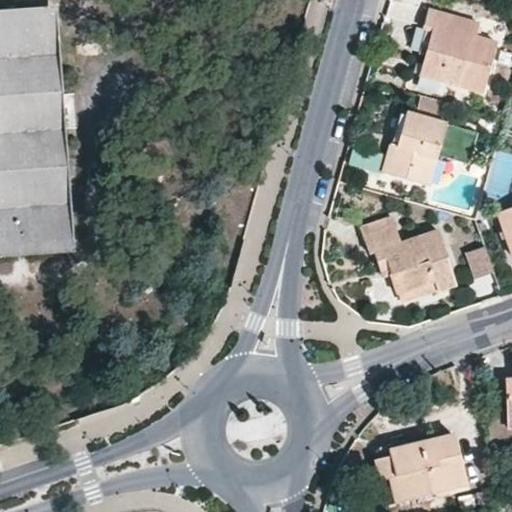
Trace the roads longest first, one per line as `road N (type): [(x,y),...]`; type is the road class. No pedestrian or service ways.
road 1 (tertiary): [(351,0),(293,226)]
road 2 (tertiary): [(207,414),(0,490)]
road 3 (tertiary): [(37,511),(167,475),(228,470)]
road 4 (tertiary): [(293,226),(236,378)]
road 5 (tertiary): [(288,380),(293,226)]
road 6 (residential): [(314,428),(410,364),(414,353)]
road 7 (residential): [(414,353),(397,350),(294,385)]
